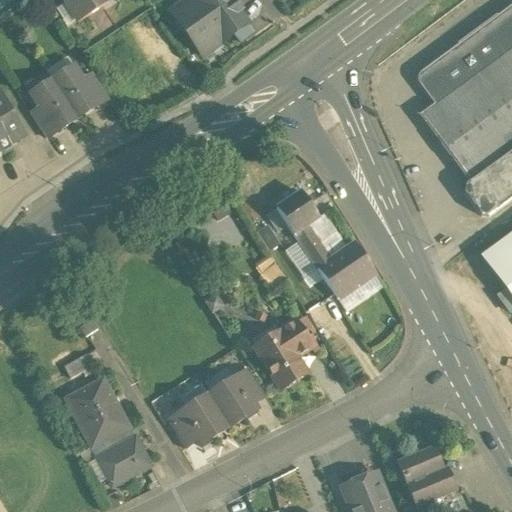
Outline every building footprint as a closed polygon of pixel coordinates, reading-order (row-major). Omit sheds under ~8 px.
[(65,0),(66,1),(64,3),(77,24),(109,3),(106,0),(65,0)] [(190,0),(193,4),(174,18),(199,52),(218,38),(222,44),(247,25),(238,12),(240,11),(232,0),(190,0)] [(511,11),(423,77),(420,86),(436,107),(511,51),(511,11)] [(132,41),(109,54),(126,84),(149,71),(132,41)] [(511,51),(436,107),(422,118),(470,183),(471,185),(511,154),(511,51)] [(149,71),(126,84),(140,111),(173,92),(171,88),(177,84),(170,72),(164,76),(158,66),(149,71)] [(73,69),(52,83),(76,120),(97,107),(82,83),(73,69)] [(92,76),(82,83),(97,106),(107,99),(92,76)] [(76,120),(52,83),(31,97),(40,110),(54,133),(55,134),(76,120)] [(0,100),(0,155),(1,155),(0,152),(0,149),(7,146),(9,149),(11,148),(10,147),(22,139),(0,100)] [(54,133),(40,110),(29,117),(44,140),(54,133)] [(511,154),(471,185),(470,183),(464,187),(463,195),(480,218),(488,219),(511,201),(511,154)] [(300,194),(275,211),(294,238),(307,229),(318,221),(318,220),(300,194)] [(323,216),(318,220),(318,221),(307,229),(330,262),(346,251),(323,216)] [(307,229),(294,238),(317,271),(330,262),(307,229)] [(511,236),(482,259),(505,291),(511,300),(511,236)] [(330,262),(317,271),(337,301),(375,275),(355,245),(346,251),(330,262)] [(272,260),(259,270),(274,289),(287,279),(272,260)] [(511,313),(511,300),(505,291),(496,297),(510,316),(511,313)] [(91,322),(80,330),(86,339),(97,331),(91,322)] [(295,324),(280,334),(296,360),(296,359),(312,350),(295,324)] [(296,360),(280,334),(253,351),(280,393),(307,376),(296,359),(296,360)] [(84,357),(64,368),(70,380),(91,369),(84,357)] [(265,399),(248,372),(236,380),(253,407),(265,399)] [(236,380),(207,398),(228,430),(256,412),(253,407),(236,380)] [(103,382),(65,402),(76,423),(82,420),(97,447),(129,430),(103,382)] [(207,398),(179,416),(196,442),(195,443),(199,448),(228,430),(207,398)] [(179,416),(167,424),(184,450),(195,443),(196,442),(179,416)] [(134,440),(97,460),(112,488),(149,469),(134,440)] [(433,449),(396,465),(412,504),(401,508),(402,511),(411,511),(415,510),(456,493),(456,491),(454,492),(446,472),(447,471),(446,469),(441,472),(433,452),(434,451),(433,449)] [(375,477),(343,490),(351,511),(388,511),(387,509),(388,508),(375,477)] [(456,493),(415,510),(415,511),(471,511),(461,494),(462,494),(461,493),(456,493)]
